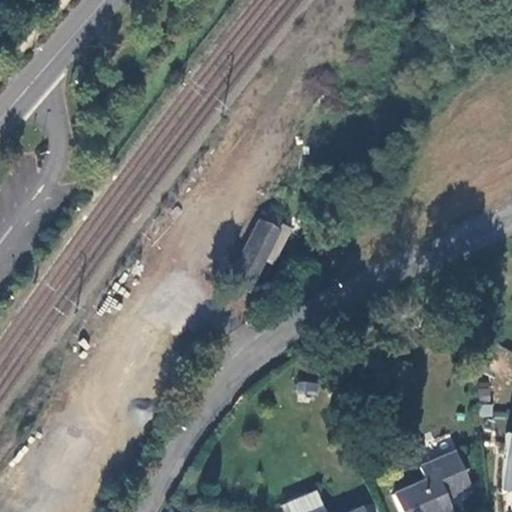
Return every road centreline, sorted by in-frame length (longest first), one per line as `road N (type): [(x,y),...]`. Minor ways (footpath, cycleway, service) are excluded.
road 1 (unclassified): [(144,511),(203,401),(251,356),(298,321),(511,219)]
road 2 (secondary): [(106,0),(0,122)]
